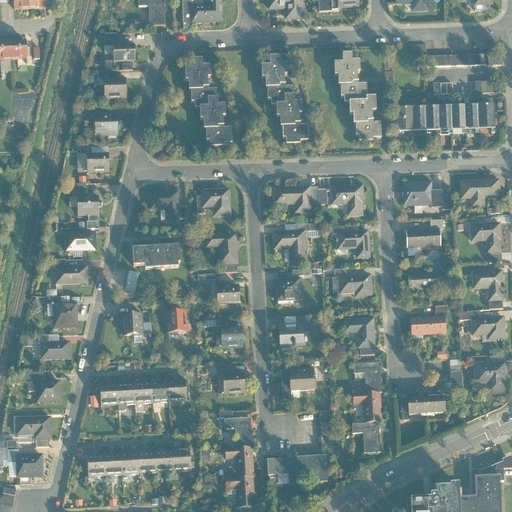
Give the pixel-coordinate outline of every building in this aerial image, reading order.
[(28,9),(27,0),(12,0),(13,10),(28,9)] [(27,0),(28,9),(44,8),(43,0),(27,0)] [(149,10),(150,29),(166,29),(164,0),(138,0),(139,10),(149,10)] [(223,25),(222,0),(208,0),(209,8),(190,8),(191,26),(223,25)] [(304,22),(303,0),(267,0),(268,13),(285,12),(285,23),(304,22)] [(358,0),(319,0),(320,15),(340,14),(339,11),(359,10),(358,0)] [(429,0),(395,0),(396,7),(412,7),(412,15),(430,14),(429,0)] [(495,8),(494,0),(474,0),(474,8),(495,8)] [(113,44),(116,44),(116,33),(104,34),(104,46),(113,46),(113,44)] [(10,41),(0,41),(0,60),(11,60),(10,41)] [(25,41),(10,41),(11,60),(26,59),(25,41)] [(134,62),(134,44),(116,44),(113,44),(113,46),(113,61),(113,62),(122,62),(132,62),(134,62)] [(339,61),(331,61),(331,73),(335,73),(335,84),(338,84),(338,95),(342,95),(341,101),(346,101),(346,112),(350,112),(350,122),(353,122),(353,134),(356,134),(356,140),(370,140),(370,137),(378,137),(378,122),(370,122),(370,120),(369,120),(369,109),(372,109),(372,95),(364,95),(364,83),(355,83),(355,80),(354,80),(354,70),(356,70),(356,59),(348,59),(349,52),(339,52),(339,61)] [(485,54),(426,56),(426,67),(485,65),(485,54)] [(266,63),(257,63),(257,75),(261,75),(261,86),(264,86),(264,98),(268,98),(268,103),(273,103),(273,115),(276,115),(276,125),(279,125),(280,137),(283,137),(283,143),(297,143),(297,141),(305,140),(305,125),(297,125),(297,122),(295,122),(295,112),(298,112),(297,100),(290,100),(290,85),(282,86),(282,83),(281,83),(280,73),(283,73),(283,61),(277,61),(277,55),(265,55),(266,63)] [(206,140),(206,146),(220,146),(220,143),(228,142),(227,127),(220,128),(220,125),(218,125),(218,114),(221,114),(221,103),(213,103),(213,88),(204,88),(204,86),(203,86),(203,76),(206,76),(205,64),(198,64),(197,57),(188,57),(188,66),(180,66),(180,78),(184,78),(184,89),(187,89),(187,101),(191,101),(191,107),(195,107),(196,117),(199,117),(199,128),(202,128),(202,139),(206,140)] [(501,65),(501,57),(487,57),(487,66),(501,65)] [(113,70),(113,62),(113,61),(105,61),(105,71),(108,71),(113,70)] [(132,70),(132,62),(122,62),(122,70),(132,70)] [(125,98),(125,79),(103,79),(103,99),(125,98)] [(492,82),(474,82),(474,94),(492,93),(492,82)] [(494,132),(494,108),(478,109),(478,132),(494,132)] [(93,117),(103,117),(102,109),(90,109),(90,119),(94,118),(93,117)] [(452,133),(451,109),(438,110),(438,133),(452,133)] [(465,132),(464,109),(451,109),(452,133),(465,132)] [(478,132),(478,109),(464,109),(465,132),(478,132)] [(412,134),(412,110),(396,111),(396,134),(412,134)] [(425,110),(412,110),(412,134),(426,133),(425,110)] [(438,133),(438,110),(425,110),(426,133),(438,133)] [(117,136),(116,116),(103,117),(93,117),(94,118),(94,136),(117,136)] [(108,173),(108,154),(86,154),(86,174),(108,173)] [(499,199),(499,179),(458,181),(459,201),(469,200),(469,209),(484,209),(484,199),(499,199)] [(430,183),(402,183),(402,207),(430,207),(430,191),(430,183)] [(76,196),(83,196),(83,192),(86,192),(86,184),(72,185),(73,197),(76,197),(76,196)] [(362,217),(361,186),(329,187),(330,206),(345,205),(346,218),(362,217)] [(310,188),(310,187),(271,188),(272,206),(292,206),(292,216),(311,215),(310,204),(310,188)] [(231,217),(230,189),(202,190),(202,197),(202,208),(204,208),(212,208),(213,218),(231,217)] [(326,205),(325,190),(317,190),(317,203),(318,205),(326,205)] [(441,190),(430,191),(430,207),(430,208),(441,208),(441,211),(450,210),(450,196),(441,196),(441,190)] [(179,207),(178,191),(148,192),(148,211),(165,210),(165,222),(180,221),(180,219),(179,207)] [(98,221),(98,196),(83,196),(76,196),(76,197),(77,217),(88,216),(88,221),(98,221)] [(442,221),(429,222),(429,229),(442,228),(442,221)] [(501,241),(500,223),(469,225),(469,243),(484,243),(485,255),(488,255),(500,255),(500,242),(501,241)] [(439,247),(438,229),(405,231),(406,249),(439,247)] [(305,262),(304,230),(271,232),(272,251),(287,250),(287,263),(305,262)] [(368,250),(367,231),(343,232),(334,232),(334,235),(335,251),(368,250)] [(95,252),(95,232),(64,232),(64,252),(95,252)] [(238,265),(236,234),(204,235),(205,248),(218,247),(219,266),(224,266),(236,265),(238,265)] [(178,245),(131,248),(132,265),(144,264),(144,268),(177,267),(177,262),(179,262),(178,245)] [(501,264),(500,255),(488,255),(488,265),(501,264)] [(432,264),(432,274),(441,273),(446,273),(445,263),(432,264)] [(236,265),(224,266),(224,274),(237,273),(236,265)] [(88,285),(87,267),(65,267),(55,268),(53,268),(54,286),(88,285)] [(337,277),(346,276),(346,270),(333,270),(333,279),(337,278),(337,277)] [(134,295),(138,274),(128,271),(123,293),(134,295)] [(503,289),(502,271),(470,273),(472,291),(487,290),(488,303),(502,302),(502,289),(503,289)] [(441,291),(441,273),(432,274),(407,274),(408,292),(441,291)] [(371,298),(370,275),(346,276),(337,277),(337,278),(338,295),(353,295),(353,299),(371,298)] [(301,301),(300,278),(274,280),(275,302),(301,301)] [(216,284),(217,304),(240,303),(239,285),(231,286),(231,283),(216,284)] [(51,304),(61,303),(61,298),(45,298),(45,306),(51,306),(51,304)] [(502,302),(488,303),(488,311),(502,310),(502,302)] [(77,329),(76,303),(61,303),(51,304),(51,306),(52,330),(77,329)] [(434,307),(434,318),(444,317),(444,318),(446,318),(446,306),(434,307)] [(186,333),(186,312),(165,313),(166,334),(186,333)] [(470,319),(479,318),(478,312),(465,312),(466,321),(470,321),(470,319)] [(142,336),(141,315),(122,315),(122,337),(142,336)] [(444,318),(444,317),(434,318),(409,319),(410,337),(445,335),(444,318)] [(505,341),(503,317),(479,318),(470,319),(470,321),(471,337),(486,337),(487,341),(505,341)] [(374,349),(372,319),(354,320),(354,322),(342,323),(342,335),(355,334),(356,350),(358,350),(373,349),(374,349)] [(301,344),(300,325),(276,326),(277,345),(301,344)] [(242,349),(241,328),(219,329),(221,350),(242,349)] [(39,343),(48,342),(47,336),(37,336),(37,345),(39,345),(39,343)] [(70,361),(70,342),(48,342),(39,343),(39,345),(39,361),(70,361)] [(463,387),(462,361),(451,361),(452,388),(463,387)] [(507,396),(506,362),(503,362),(486,363),(472,363),(473,386),(485,386),(486,397),(507,396)] [(379,394),(378,364),(352,365),(352,375),(363,374),(364,394),(379,394)] [(230,366),(216,367),(216,374),(231,373),(230,366)] [(313,391),(312,371),(288,372),(288,391),(313,391)] [(36,382),(43,382),(42,373),(30,374),(31,384),(36,384),(36,382)] [(245,394),(244,374),(223,375),(224,395),(245,394)] [(186,403),(184,380),(168,381),(169,404),(186,403)] [(169,404),(168,381),(149,383),(151,405),(169,404)] [(60,403),(60,382),(43,382),(36,382),(36,384),(31,384),(27,384),(27,393),(36,393),(36,404),(60,403)] [(151,405),(149,383),(132,384),(134,406),(151,405)] [(134,406),(132,384),(115,385),(117,406),(134,406)] [(117,406),(115,385),(99,386),(100,407),(117,406)] [(362,425),(377,424),(380,424),(379,394),(364,394),(351,395),(352,407),(361,407),(362,425)] [(442,414),(441,397),(423,398),(424,415),(442,414)] [(424,415),(423,398),(406,399),(406,401),(406,416),(408,416),(424,415)] [(406,416),(406,401),(400,401),(401,421),(408,421),(408,416),(406,416)] [(332,448),(330,412),(318,413),(320,449),(332,448)] [(51,440),(51,418),(15,419),(15,437),(33,436),(33,441),(35,441),(48,440),(51,440)] [(252,449),(250,419),(224,421),(224,430),(235,430),(236,449),(252,449)] [(379,454),(377,424),(362,425),(350,426),(351,435),(362,434),(362,455),(379,454)] [(252,449),(236,449),(225,450),(226,462),(235,461),(235,480),(253,479),(252,449)] [(15,456),(18,456),(18,451),(7,451),(7,464),(15,464),(15,456)] [(188,451),(171,452),(172,473),(190,472),(188,451)] [(172,473),(171,452),(155,453),(156,474),(172,473)] [(156,474),(155,453),(137,454),(138,475),(156,474)] [(121,476),(120,454),(103,455),(104,477),(121,476)] [(138,475),(137,454),(120,454),(121,476),(138,475)] [(43,479),(42,455),(18,456),(15,456),(15,464),(16,480),(43,479)] [(104,477),(103,455),(86,456),(87,478),(104,477)] [(325,482),(324,456),(296,458),(296,473),(315,473),(315,483),(325,482)] [(296,473),(296,458),(266,460),(266,477),(286,476),(287,485),(297,484),(296,473)] [(478,473),(479,479),(503,478),(503,470),(511,469),(511,461),(511,459),(507,458),(500,461),(502,463),(478,473)] [(473,499),(463,499),(463,511),(499,511),(499,482),(503,482),(503,478),(479,479),(472,479),(473,499)] [(255,509),(253,479),(235,480),(226,480),(227,491),(236,490),(237,509),(253,509),(255,509)] [(463,511),(463,499),(456,500),(456,486),(445,486),(445,489),(432,490),(433,497),(426,497),(426,501),(406,502),(406,511),(463,511)] [(0,511),(11,511),(16,492),(6,490),(0,511)]
